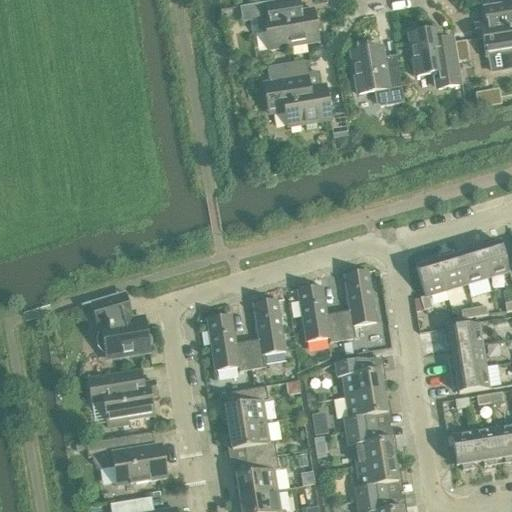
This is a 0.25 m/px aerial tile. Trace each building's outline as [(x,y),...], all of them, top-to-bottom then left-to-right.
[(285,0),(274,2),(240,8),(242,23),(256,20),(258,30),(261,33),(266,32),(269,51),(318,42),(317,37),(321,37),(323,34),(322,24),(319,23),(315,23),(312,9),(300,11),(297,0),(285,0)] [(485,23),(473,25),(475,39),(481,38),(485,58),(487,58),(490,76),(511,72),(511,3),(489,7),(482,9),(485,23)] [(438,30),(409,35),(416,77),(431,74),(434,87),(438,89),(461,85),(453,37),(439,40),(438,30)] [(380,48),(351,54),(358,95),(374,92),(376,105),(380,108),(403,104),(395,56),(382,58),(380,48)] [(270,84),(264,85),(269,114),(285,112),(288,127),(305,124),(306,130),(317,128),(316,122),(330,120),(324,87),(321,88),(319,75),(306,77),(304,61),(268,68),(270,84)] [(499,246),(494,248),(492,243),(481,246),(483,251),(478,253),(487,282),(508,276),(499,246)] [(478,253),(473,254),(472,249),(461,252),(463,257),(457,258),(467,288),(487,282),(478,253)] [(457,258),(453,260),(452,255),(439,259),(440,265),(437,266),(446,294),(467,288),(457,258)] [(437,266),(431,268),(430,262),(420,265),(422,270),(416,272),(425,300),(420,301),(424,314),(433,311),(429,300),(446,294),(437,266)] [(355,330),(378,327),(369,275),(344,279),(350,315),(339,317),(344,346),(357,343),(355,330)] [(339,317),(327,319),(322,291),(298,295),(306,347),(330,343),(331,348),(344,346),(339,317)] [(121,299),(95,306),(99,333),(103,333),(104,337),(100,343),(101,352),(106,356),(107,362),(151,355),(150,350),(153,347),(152,341),(149,340),(146,324),(134,326),(126,297),(121,299)] [(264,359),(287,356),(279,304),(254,307),(260,344),(248,346),(253,374),(266,372),(264,359)] [(474,319),(487,317),(486,308),(473,311),(474,319)] [(462,321),(474,319),(473,311),(461,313),(462,321)] [(248,346),(237,348),(232,320),(208,324),(216,376),(240,372),(240,377),(253,374),(248,346)] [(452,354),(482,349),(479,327),(449,332),(450,337),(444,338),(446,350),(452,349),(452,354)] [(456,375),(485,370),(482,349),(452,354),(453,358),(447,359),(449,371),(455,370),(456,375)] [(380,373),(369,375),(367,363),(336,368),(338,381),(343,380),(346,402),(384,395),(380,373)] [(459,397),(489,392),(485,370),(456,375),(456,380),(451,380),(453,392),(458,391),(459,397)] [(156,386),(137,389),(135,375),(90,383),(94,409),(105,407),(110,432),(136,428),(135,423),(155,420),(152,401),(159,400),(156,386)] [(264,405),(269,404),(267,390),(236,396),(238,409),(226,411),(230,433),(268,426),(264,405)] [(376,419),(387,417),(384,395),(346,402),(350,423),(345,424),(347,437),(378,432),(376,419)] [(490,406),(503,404),(501,395),(489,397),(490,406)] [(477,408),(490,406),(489,397),(476,399),(477,408)] [(467,401),(454,403),(456,411),(469,409),(467,401)] [(276,447),(271,447),(268,426),(230,433),(233,455),(244,453),(246,465),(278,460),(276,447)] [(511,429),(495,432),(500,462),(504,462),(505,467),(511,465),(511,429)] [(391,442),(380,444),(378,432),(347,437),(349,451),(354,450),(357,470),(395,464),(391,442)] [(495,463),(500,462),(495,432),(474,436),(479,465),(483,465),(484,471),(496,469),(495,463)] [(474,466),(479,465),(474,436),(452,439),(457,469),(462,468),(463,474),(475,472),(474,466)] [(113,441),(85,445),(87,460),(91,460),(92,460),(92,463),(94,466),(96,469),(99,471),(102,472),(113,470),(116,489),(165,481),(160,448),(154,449),(135,452),(133,438),(113,441)] [(275,474),(280,473),(278,460),(246,465),(248,477),(237,478),(241,501),(279,495),(275,474)] [(387,488),(398,486),(395,464),(357,470),(360,491),(356,492),(358,505),(389,501),(387,488)] [(281,511),(279,495),(241,501),(242,511),(281,511)] [(402,511),(400,511),(390,511),(389,501),(358,505),(358,511),(402,511)] [(154,511),(153,502),(111,509),(111,511),(154,511)]
